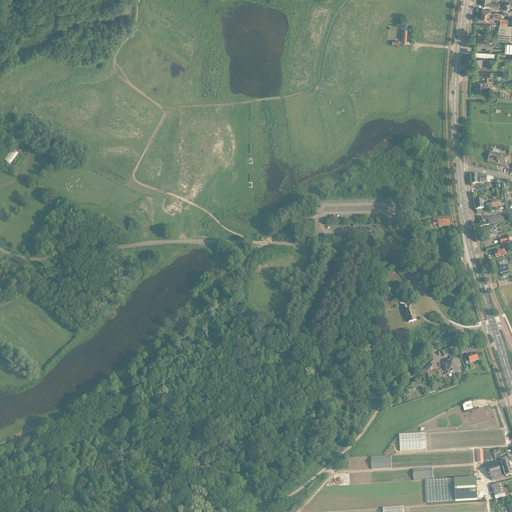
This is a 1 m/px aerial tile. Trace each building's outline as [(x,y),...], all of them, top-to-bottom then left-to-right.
[(498,9),(498,4),(490,3),(490,0),(481,0),(481,6),(498,9)] [(497,16),(496,19),(499,20),(500,16),(500,17),(500,16),(501,14),(496,13),(496,15),(489,13),(490,11),(482,9),(482,10),(481,11),(481,12),(481,13),(481,14),(481,15),(492,17),(492,15),(497,16)] [(511,36),(511,26),(499,26),(498,35),(511,36)] [(400,39),(400,42),(407,42),(407,37),(408,29),(401,29),(401,35),(399,35),(398,39),(399,39),(400,39)] [(492,39),(478,37),(476,45),(488,46),(488,42),(492,42),(492,39)] [(485,60),(474,59),(473,66),(476,66),(476,68),(477,68),(477,66),(482,67),(482,65),(484,65),(484,67),(492,68),(491,68),(495,68),(496,60),(485,59),(485,60)] [(477,90),(477,91),(482,91),(484,92),(487,92),(487,87),(487,83),(486,83),(477,82),(477,83),(477,87),(476,87),(476,90),(477,90)] [(501,154),(500,155),(491,152),(490,156),(489,156),(487,162),(488,162),(488,161),(496,163),(495,164),(496,164),(496,163),(499,164),(499,165),(500,165),(502,166),(505,166),(505,167),(506,167),(509,156),(501,154)] [(486,177),(484,177),(479,177),(479,178),(477,178),(477,174),(471,175),(472,183),(478,183),(480,182),(480,183),(486,182),(486,177)] [(500,185),(499,180),(494,182),(496,188),(501,187),(501,190),(506,189),(505,184),(500,185)] [(499,201),(496,201),(485,203),(485,201),(483,201),(483,199),(475,201),(476,209),(484,208),(486,207),(500,205),(499,201)] [(492,224),(500,222),(508,220),(507,213),(490,217),(492,224)] [(489,224),(488,218),(487,216),(478,218),(480,226),(489,224)] [(438,226),(450,226),(449,220),(449,218),(438,218),(433,219),(433,224),(438,224),(438,226)] [(486,238),(497,235),(495,228),(494,228),(494,225),(487,227),(483,228),(486,238)] [(501,245),(509,244),(508,237),(500,239),(501,245)] [(495,251),(494,251),(494,253),(495,253),(495,254),(495,255),(495,256),(496,256),(496,257),(501,256),(502,256),(504,256),(504,255),(505,255),(504,252),(509,251),(508,248),(509,248),(509,247),(503,248),(499,249),(499,250),(495,251)] [(502,277),(510,275),(509,271),(511,270),(511,269),(511,265),(499,268),(500,274),(501,273),(502,277)] [(416,320),(412,309),(408,311),(406,305),(402,306),(408,323),(416,320)] [(465,362),(469,361),(470,362),(478,360),(476,355),(477,355),(476,353),(468,356),(468,358),(464,359),(465,362)] [(453,360),(450,361),(452,367),(451,368),(453,373),(462,370),(461,366),(458,358),(453,360)] [(446,375),(453,373),(451,368),(452,367),(450,361),(448,361),(448,362),(443,363),(444,368),(443,368),(445,374),(446,374),(446,375)] [(464,411),(473,408),(471,401),(462,403),(464,411)] [(426,449),(452,448),(452,431),(426,432),(426,449)] [(371,456),(371,468),(391,468),(391,456),(371,456)] [(509,462),(508,460),(498,463),(499,469),(511,466),(510,462),(509,462)] [(502,476),(501,475),(499,469),(498,463),(497,461),(487,465),(491,480),(502,477),(502,476)] [(505,476),(511,473),(511,471),(511,469),(511,466),(499,469),(501,475),(504,474),(505,476)] [(392,470),(372,471),(372,482),(392,481),(392,470)] [(452,501),(478,499),(476,477),(473,477),(450,479),(452,501)] [(495,499),(505,496),(501,483),(491,486),(495,499)] [(466,502),(466,511),(487,511),(487,501),(466,502)]
